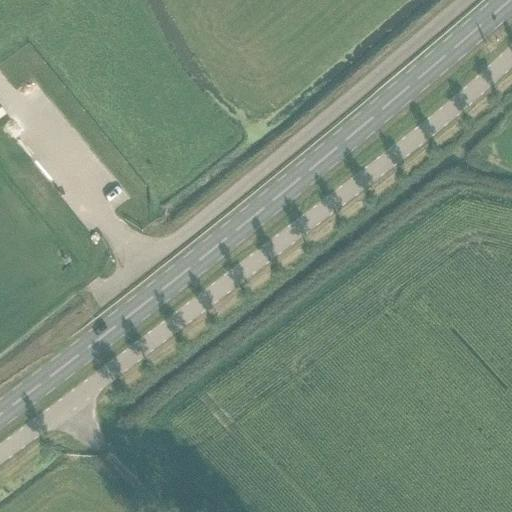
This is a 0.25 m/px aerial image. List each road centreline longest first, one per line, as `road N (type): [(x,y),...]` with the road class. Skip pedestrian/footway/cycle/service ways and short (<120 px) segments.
road 1 (primary): [(0,412),(200,258),(507,0)]
road 2 (unclassified): [(0,454),(420,134),(511,52)]
road 3 (unclassified): [(467,0),(95,300)]
